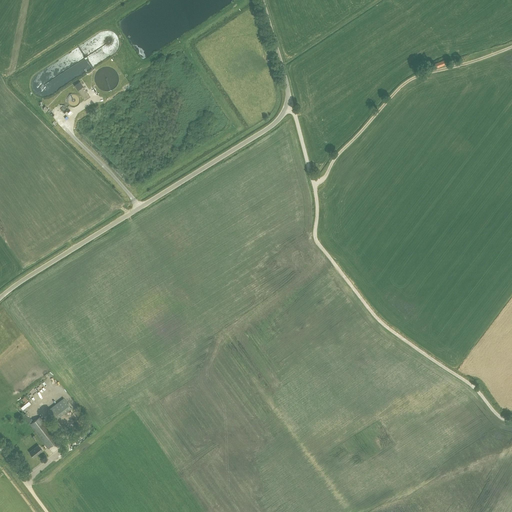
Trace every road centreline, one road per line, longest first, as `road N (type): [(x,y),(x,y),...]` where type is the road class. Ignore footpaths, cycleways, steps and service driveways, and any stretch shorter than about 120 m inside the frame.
road 1 (unclassified): [(0,298),(281,116),(289,93),(261,0)]
road 2 (track): [(511,421),(384,325),(316,240),(317,200),(294,113),(286,110)]
road 3 (track): [(313,183),(403,84),(511,47)]
